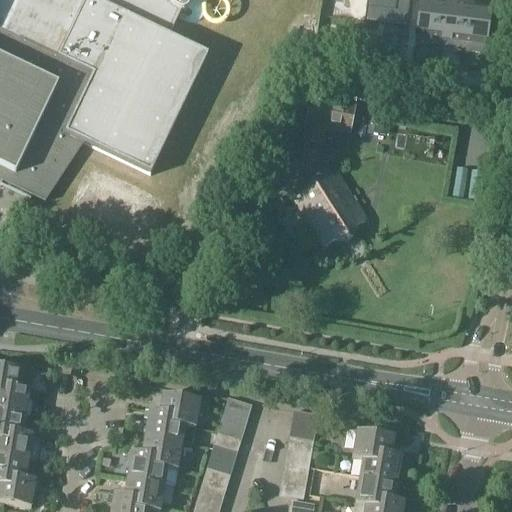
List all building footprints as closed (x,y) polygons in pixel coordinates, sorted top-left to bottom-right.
[(0,0),(0,187),(0,188),(2,183),(28,195),(29,195),(32,197),(45,203),(83,145),(150,177),(155,166),(207,57),(168,38),(171,33),(178,18),(180,13),(183,13),(185,13),(187,11),(188,10),(189,6),(188,3),(186,1),(186,0),(0,0)] [(372,0),(371,12),(382,14),(384,0),(372,0)] [(427,28),(430,0),(406,0),(403,25),(427,28)] [(451,32),(455,0),(431,0),(427,28),(451,32)] [(475,35),(480,0),(455,0),(451,32),(475,35)] [(394,15),(395,3),(384,2),(382,14),(394,15)] [(302,99),(311,101),(311,100),(315,101),(316,91),(303,89),(302,99)] [(350,135),(355,109),(311,100),(311,101),(306,127),(303,145),(319,148),(323,129),(350,135)] [(291,190),(298,201),(295,203),(324,249),(334,242),(344,245),(353,239),(355,229),(365,223),(336,177),(333,178),(327,168),(313,176),(315,179),(306,184),(304,182),(291,190)] [(0,392),(20,395),(20,391),(30,393),(34,371),(21,369),(21,373),(0,369),(0,392)] [(0,392),(0,414),(26,419),(30,393),(20,391),(20,395),(0,392)] [(159,419),(186,424),(185,430),(196,432),(200,404),(162,397),(159,415),(159,419)] [(228,401),(224,413),(248,421),(252,409),(228,401)] [(159,415),(149,413),(145,439),(182,446),(185,430),(186,424),(159,419),(159,415)] [(224,413),(220,425),(244,432),(248,421),(224,413)] [(0,436),(22,441),(23,436),(26,419),(0,414),(0,436)] [(291,426),(316,429),(318,418),(293,414),(291,426)] [(220,425),(217,437),(241,444),(244,432),(220,425)] [(289,437),(314,441),(316,429),(291,426),(289,437)] [(353,461),(364,463),(364,462),(375,463),(377,455),(390,458),(390,457),(393,439),(357,433),(353,461)] [(0,459),(29,464),(33,438),(23,436),(22,441),(0,436),(0,459)] [(217,437),(213,448),(237,456),(241,444),(217,437)] [(287,449),(311,454),(314,441),(289,437),(287,449)] [(178,474),(182,446),(145,439),(142,457),(141,461),(168,466),(167,472),(178,474)] [(212,452),(210,460),(233,467),(237,456),(213,448),(212,452)] [(285,462),(309,466),(310,462),(311,455),(311,454),(287,449),(285,462)] [(131,455),(127,481),(165,488),(167,472),(168,466),(141,461),(142,457),(131,455)] [(364,463),(361,479),(397,485),(402,459),(390,457),(390,458),(377,455),(375,463),(364,462),(364,463)] [(0,482),(25,486),(26,482),(29,464),(0,459),(0,482)] [(108,469),(110,462),(102,460),(101,468),(108,469)] [(206,472),(230,479),(233,467),(210,460),(206,472)] [(283,474),(307,478),(308,472),(309,466),(285,462),(283,474)] [(206,472),(202,483),(226,491),(230,479),(206,472)] [(329,476),(314,473),(312,489),(326,491),(329,476)] [(280,485),(305,489),(307,478),(283,474),(280,485)] [(361,480),(356,507),(367,508),(381,510),(383,501),(395,503),(395,502),(397,486),(397,485),(361,479),(361,480)] [(149,511),(160,511),(165,488),(127,481),(124,499),(123,503),(150,508),(149,511)] [(0,511),(2,511),(3,507),(31,511),(36,484),(26,482),(25,486),(0,482),(0,511)] [(202,483),(199,496),(222,503),(226,491),(202,483)] [(280,485),(278,498),(303,503),(305,489),(280,485)] [(199,496),(195,507),(210,511),(219,511),(222,503),(199,496)] [(110,511),(149,511),(150,508),(123,503),(124,499),(113,497),(110,511)] [(354,506),(353,511),(403,511),(405,503),(395,502),(395,503),(383,501),(381,510),(367,508),(356,507),(354,506)]
